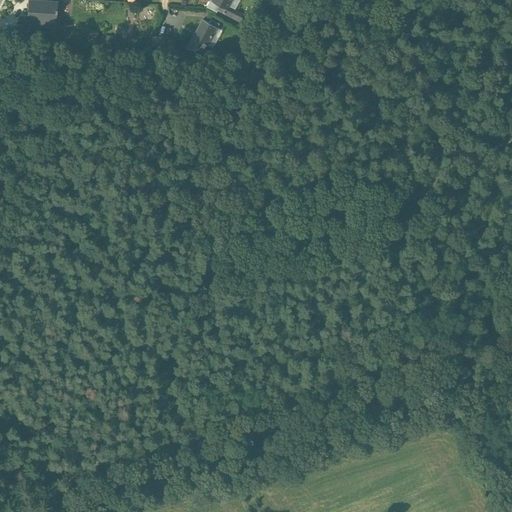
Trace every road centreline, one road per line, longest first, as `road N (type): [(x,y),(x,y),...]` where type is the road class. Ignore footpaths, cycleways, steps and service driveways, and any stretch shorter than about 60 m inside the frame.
road 1 (unknown): [(0,469),(37,463),(52,444),(151,384),(199,371),(228,352),(238,332),(241,230),(435,163)]
road 2 (track): [(502,511),(432,336),(435,163)]
